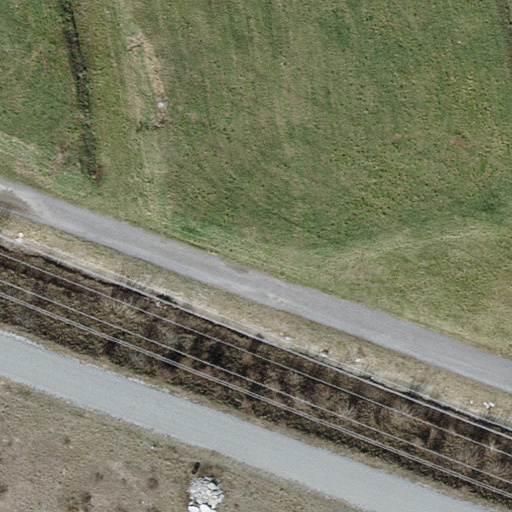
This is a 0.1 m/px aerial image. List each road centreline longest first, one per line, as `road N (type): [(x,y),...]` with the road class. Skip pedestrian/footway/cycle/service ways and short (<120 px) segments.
road 1 (track): [(0,194),(511,378)]
road 2 (unclassified): [(449,511),(0,351)]
